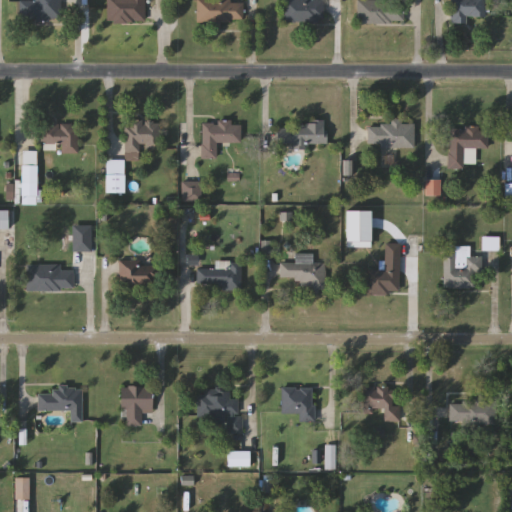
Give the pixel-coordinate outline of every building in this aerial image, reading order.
[(20,1),(34,1),(34,0),(60,0),(60,23),(20,22),(20,1)] [(145,0),(145,23),(107,23),(107,0),(145,0)] [(284,24),(284,0),(324,0),(324,24),(284,24)] [(485,0),(485,17),(466,17),(466,24),(452,24),(452,0),(485,0)] [(197,1),(243,1),(243,23),(197,23),(197,1)] [(357,24),(357,1),(404,2),(404,24),(357,24)] [(125,160),(126,121),(159,122),(159,149),(140,149),(140,161),(125,160)] [(202,122),(241,123),(241,143),(217,143),(217,158),(202,158),(202,122)] [(276,146),(276,125),(326,123),(326,145),(276,146)] [(39,124),(79,125),(79,145),(39,144),(39,124)] [(414,148),(368,148),(368,125),(414,125),(414,148)] [(449,169),(449,129),(488,129),(487,149),(470,149),(470,169),(449,169)] [(36,197),(23,196),(24,152),(35,152),(35,165),(37,165),(36,197)] [(125,160),(124,193),(106,193),(106,160),(125,160)] [(182,202),(182,181),(202,181),(202,202),(182,202)] [(0,229),(0,211),(8,211),(8,229),(0,229)] [(92,225),(92,252),(73,252),(73,225),(92,225)] [(367,293),(367,270),(383,270),(384,243),(400,244),(399,294),(367,293)] [(443,288),(443,253),(454,252),(454,247),(470,247),(470,257),(476,257),(477,288),(443,288)] [(313,254),(313,263),(326,263),(325,292),(300,291),(300,279),(280,278),(281,263),(295,264),(295,254),(313,254)] [(215,261),(241,261),(241,287),(197,287),(197,269),(215,269),(215,261)] [(120,262),(158,262),(158,286),(120,286),(120,262)] [(74,266),(74,290),(27,291),(27,266),(74,266)] [(364,413),(363,387),(395,386),(395,405),(400,405),(400,422),(383,423),(383,408),(373,409),(373,413),(364,413)] [(152,412),(142,412),(142,425),(121,425),(121,387),(152,387),(152,412)] [(298,413),(282,414),(281,387),(314,387),(315,422),(298,422),(298,413)] [(70,411),(38,411),(38,389),(82,389),(82,422),(70,422),(70,411)] [(241,434),(221,433),(221,425),(212,425),(212,417),(197,417),(197,391),(230,392),(230,399),(241,399),(241,434)] [(497,425),(450,425),(450,402),(496,402),(497,425)]
